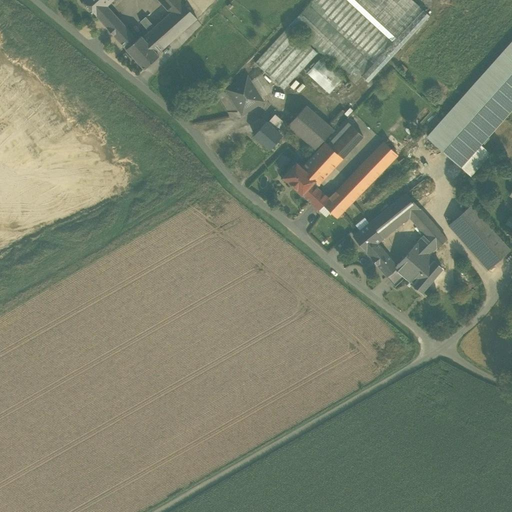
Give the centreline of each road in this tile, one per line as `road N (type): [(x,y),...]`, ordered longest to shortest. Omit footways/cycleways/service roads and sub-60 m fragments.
road 1 (unclassified): [(34,0),(185,125),(241,191),(441,349)]
road 2 (unclassified): [(158,511),(441,349)]
